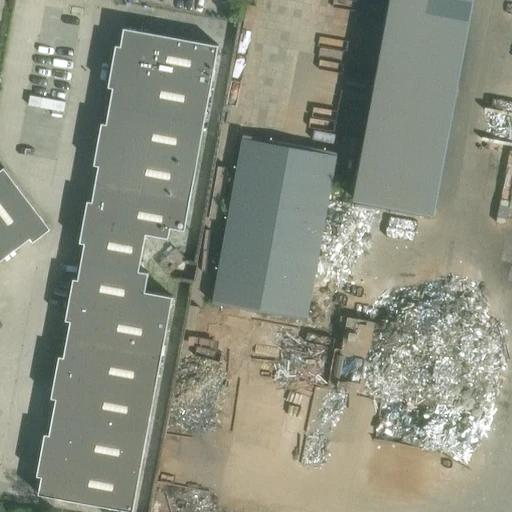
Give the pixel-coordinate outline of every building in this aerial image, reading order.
[(384,0),(351,179),(434,195),(471,0),(384,0)] [(116,45),(112,66),(211,84),(218,45),(124,28),(121,46),(116,45)] [(112,66),(108,87),(113,87),(110,106),(204,123),(211,84),(112,66)] [(102,123),(98,143),(197,162),(204,123),(110,106),(106,124),(102,123)] [(306,321),(337,152),(242,135),(212,304),(306,321)] [(98,143),(94,164),(99,165),(95,183),(190,200),(197,162),(98,143)] [(4,167),(0,170),(0,241),(9,253),(30,238),(33,241),(50,228),(4,167)] [(87,200),(83,221),(146,233),(145,233),(168,238),(170,227),(184,230),(190,200),(95,183),(92,201),(87,200)] [(83,221),(80,242),(84,243),(81,261),(139,271),(139,270),(145,233),(146,233),(83,221)] [(0,241),(0,260),(9,253),(0,241)] [(176,249),(159,264),(168,274),(185,259),(176,249)] [(73,278),(69,299),(168,317),(172,296),(145,291),(148,272),(139,270),(139,271),(81,261),(78,279),(73,278)] [(69,299),(65,320),(70,321),(67,339),(161,356),(168,317),(69,299)] [(59,356),(55,377),(154,395),(161,356),(67,339),(64,357),(59,356)] [(55,377),(51,397),(56,398),(53,416),(147,434),(154,395),(55,377)] [(45,433),(41,454),(140,472),(147,434),(53,416),(49,434),(45,433)] [(41,454),(37,475),(42,476),(38,494),(133,511),(140,472),(41,454)]
